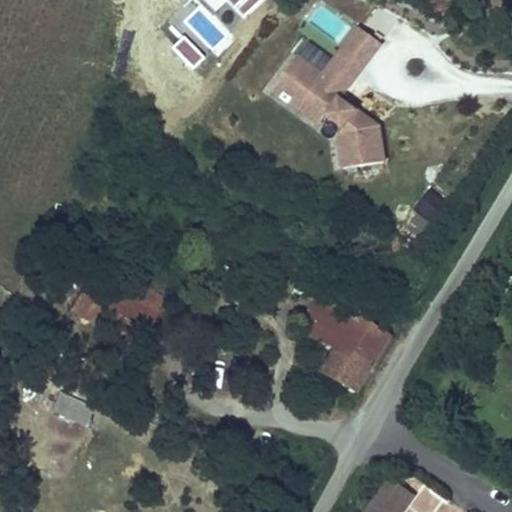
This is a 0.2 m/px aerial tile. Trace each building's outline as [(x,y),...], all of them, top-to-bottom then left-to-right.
[(230,0),(246,17),(264,0),(230,0)] [(433,9),(446,15),(452,0),(432,0),(436,2),(433,9)] [(299,53),(272,90),(282,97),(281,98),(289,104),(290,103),(299,109),(311,93),(331,107),(326,114),(327,115),(344,128),(340,134),(337,134),(343,169),(388,161),(381,125),(343,97),(383,43),(358,25),(333,58),(324,71),(300,54),(299,53)] [(193,68),(205,57),(183,36),(172,47),(193,68)] [(300,54),(324,71),(333,58),(310,41),(300,54)] [(331,107),(311,93),(299,109),(319,124),(327,115),(326,114),(331,107)] [(415,210),(431,223),(447,205),(431,191),(415,210)] [(72,309),(137,348),(155,317),(90,278),(72,309)] [(388,336),(344,309),(342,312),(317,296),(298,328),(334,349),(318,374),(353,393),(362,378),(371,364),(372,364),(388,336)] [(57,392),(49,412),(82,427),(91,407),(57,392)] [(391,478),(366,511),(403,511),(415,496),(391,478)] [(466,511),(436,500),(430,511),(466,511)]
